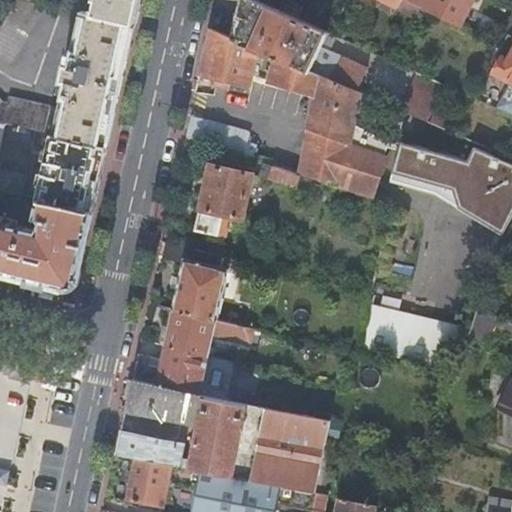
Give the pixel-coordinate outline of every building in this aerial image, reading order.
[(37,4),(17,0),(15,0),(0,25),(0,56),(11,63),(44,5),(37,4)] [(87,14),(135,25),(140,0),(95,0),(93,9),(89,8),(87,14)] [(275,58),(357,92),(367,68),(320,48),(328,33),(252,0),(242,0),(240,10),(238,19),(233,40),(233,41),(259,52),(259,51),(275,58)] [(398,8),(401,0),(379,0),(378,6),(392,14),(398,8)] [(404,0),(424,10),(461,27),(473,0),(404,0)] [(54,136),(107,148),(111,134),(124,71),(132,35),(135,25),(87,14),(81,14),(72,55),(67,54),(58,92),(63,93),(54,136)] [(233,40),(210,30),(196,94),(215,97),(217,87),(249,93),(259,52),(233,41),(233,40)] [(511,36),(509,35),(498,56),(503,59),(495,73),(511,82),(498,108),(511,114),(511,36)] [(375,136),(353,124),(360,94),(357,92),(275,58),(268,83),(315,97),(298,176),(341,189),(342,188),(373,198),(386,159),(385,158),(388,149),(399,151),(392,181),(436,192),(504,232),(511,216),(511,161),(475,146),(469,159),(375,136)] [(426,121),(443,84),(419,74),(402,111),(426,121)] [(0,123),(43,133),(49,107),(8,98),(6,103),(2,104),(0,102),(0,123)] [(426,122),(426,121),(402,111),(402,112),(426,122)] [(248,134),(191,119),(186,139),(252,161),(256,146),(245,143),(248,134)] [(33,198),(39,199),(93,210),(104,162),(107,148),(54,136),(47,135),(33,198)] [(253,176),(211,166),(196,231),(224,237),(228,217),(242,221),(253,176)] [(307,180),(267,167),(264,178),(303,190),(307,180)] [(0,217),(0,271),(65,287),(78,279),(79,274),(93,210),(39,199),(35,217),(41,219),(39,231),(5,222),(5,219),(0,217)] [(173,311),(244,329),(249,306),(223,300),(229,271),(222,269),(224,259),(163,243),(160,258),(184,264),(173,311)] [(465,329),(463,329),(463,330),(373,309),(371,308),(371,307),(370,307),(363,351),(453,373),(465,329)] [(497,318),(477,309),(469,336),(488,345),(497,318)] [(253,345),(255,332),(244,329),(173,311),(165,348),(209,358),(209,357),(213,338),(241,344),(242,343),(253,345)] [(157,386),(228,402),(235,363),(209,357),(209,358),(165,348),(157,386)] [(316,495),(331,423),(228,402),(157,386),(133,380),(126,412),(201,426),(194,462),(178,459),(181,445),(121,433),(116,456),(316,495)] [(511,383),(499,411),(511,416),(511,383)] [(312,511),(316,495),(116,456),(106,502),(159,511),(162,511),(168,485),(198,490),(194,511),(276,511),(278,506),(310,511),(312,511)] [(0,484),(6,486),(9,472),(0,469),(0,484)] [(323,511),(327,497),(316,495),(312,511),(323,511)] [(376,511),(377,507),(339,499),(335,511),(376,511)] [(511,511),(511,506),(491,501),(488,511),(511,511)]
